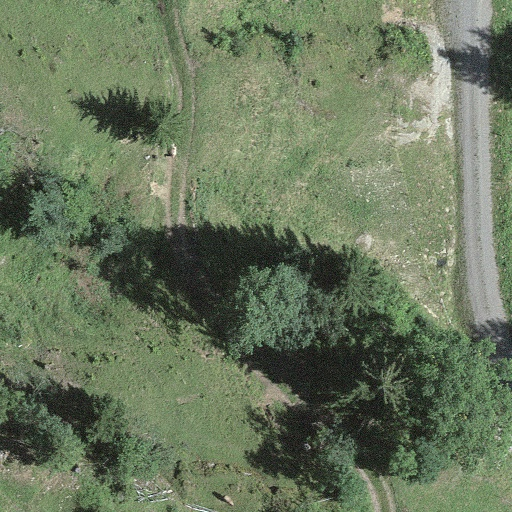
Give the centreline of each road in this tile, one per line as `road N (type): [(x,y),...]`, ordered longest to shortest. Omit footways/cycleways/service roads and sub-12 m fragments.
road 1 (track): [(386,511),(376,480),(183,272),(175,202),(188,98),(171,0)]
road 2 (track): [(511,388),(486,337),(477,292),(465,0)]
